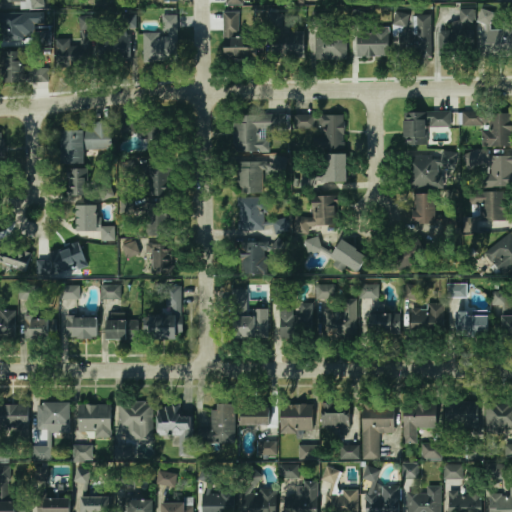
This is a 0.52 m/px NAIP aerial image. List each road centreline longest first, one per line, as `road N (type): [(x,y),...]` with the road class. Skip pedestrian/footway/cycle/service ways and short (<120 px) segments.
road 1 (residential): [(511,87),(200,92),(0,107)]
road 2 (residential): [(511,368),(0,372)]
road 3 (residential): [(204,372),(199,0)]
road 4 (residential): [(376,217),(375,88)]
